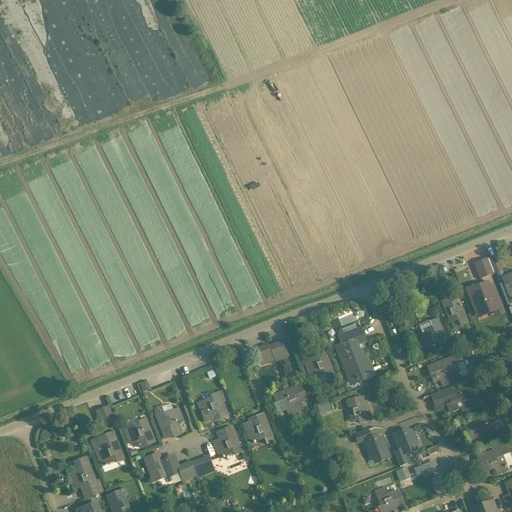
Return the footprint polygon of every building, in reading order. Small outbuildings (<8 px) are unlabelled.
[(74,119),(80,126),(117,112),(127,104),(120,96),(118,89),(111,92),(106,95),(104,93),(99,96),(103,107),(97,100),(92,102),(91,99),(84,90),(78,73),(69,77),(71,83),(66,88),(63,85),(62,85),(74,119)] [(497,257),(490,260),(495,274),(503,271),(497,257)] [(488,260),(475,265),(481,280),(495,274),(490,260),(488,261),(488,260)] [(511,275),(503,278),(511,300),(511,275)] [(485,284),(468,291),(477,313),(483,310),(485,313),(494,310),(496,314),(499,315),(502,314),(503,311),(498,298),(496,299),(493,292),(495,292),(492,285),(487,288),(485,284)] [(459,301),(452,304),(450,299),(443,302),(450,321),(457,318),(461,327),(468,324),(459,301)] [(312,316),(304,319),(307,326),(315,322),(312,316)] [(437,320),(420,327),(422,334),(419,335),(425,349),(432,346),(434,353),(441,350),(439,346),(446,343),(437,320)] [(361,329),(340,338),(342,345),(345,351),(358,346),(366,342),(361,329)] [(283,343),(270,348),(269,346),(256,351),(261,365),(274,360),(275,362),(288,357),(283,343)] [(358,346),(345,351),(342,345),(336,347),(350,383),(357,380),(358,383),(375,377),(370,364),(369,365),(366,359),(364,360),(358,346)] [(317,352),(310,355),(312,362),(306,364),(312,380),(319,378),(318,375),(325,373),(328,382),(335,379),(324,352),(318,354),(317,352)] [(460,356),(430,367),(433,374),(431,375),(434,382),(441,379),(443,386),(461,379),(459,372),(456,373),(454,366),(463,363),(460,356)] [(145,382),(138,384),(142,393),(148,390),(145,382)] [(453,395),(451,396),(452,399),(454,403),(447,405),(450,412),(461,408),(464,415),(480,408),(477,401),(475,402),(472,396),(477,394),(474,387),(453,395)] [(297,389),(275,398),(277,405),(286,401),(289,408),(287,409),(289,416),(303,410),(300,403),(307,401),(305,394),(300,396),(297,389)] [(451,389),(432,397),(437,409),(445,406),(444,403),(452,399),(451,396),(453,395),(451,389)] [(219,395),(212,398),(214,402),(207,405),(206,402),(199,405),(206,423),(213,421),(214,423),(221,420),(219,416),(226,413),(219,395)] [(355,399),(348,401),(351,420),(359,419),(360,424),(367,422),(363,400),(356,402),(355,399)] [(330,401),(317,406),(321,415),(333,410),(330,401)] [(174,404),(162,409),(164,413),(176,409),(174,404)] [(108,409),(96,414),(102,427),(113,423),(108,409)] [(171,416),(164,418),(162,414),(155,417),(163,435),(169,432),(172,439),(179,436),(174,423),(180,420),(177,411),(170,414),(171,416)] [(497,414),(470,425),(473,432),(468,434),(471,441),(480,437),(483,444),(499,438),(496,431),(503,428),(497,414)] [(275,443),(264,417),(262,418),(260,420),(258,421),(257,419),(250,422),(251,424),(244,427),(251,445),(258,442),(258,440),(264,437),(268,446),(275,443)] [(139,428),(133,431),(132,429),(125,431),(130,445),(137,443),(139,449),(146,447),(145,442),(151,439),(144,421),(137,424),(139,428)] [(367,430),(355,435),(359,444),(364,442),(364,441),(371,438),(367,430)] [(233,431),(226,434),(225,431),(218,434),(221,441),(214,444),(221,459),(228,457),(227,455),(233,452),(235,456),(242,454),(233,431)] [(405,431),(394,436),(400,451),(402,456),(405,455),(413,452),(412,447),(417,445),(412,432),(407,434),(405,431)] [(113,438),(107,441),(105,437),(98,439),(104,455),(97,458),(101,467),(104,466),(104,467),(106,466),(106,465),(108,464),(107,462),(114,460),(115,464),(122,461),(113,438)] [(371,438),(364,441),(364,442),(371,458),(376,456),(379,463),(390,458),(382,437),(377,440),(375,437),(371,438)] [(104,455),(98,439),(91,442),(97,458),(104,455)] [(508,440),(491,447),(494,452),(505,448),(510,446),(508,440)] [(494,452),(483,457),(485,464),(481,465),(484,472),(495,468),(497,475),(507,471),(506,468),(511,465),(505,448),(494,452)] [(402,456),(400,451),(395,453),(400,466),(408,463),(405,455),(402,456)] [(172,457),(160,462),(158,455),(144,460),(153,483),(166,478),(167,479),(179,474),(177,469),(172,457)] [(438,456),(420,463),(421,466),(428,463),(431,469),(438,466),(436,460),(439,459),(438,456)] [(209,458),(192,465),(197,477),(198,479),(215,472),(209,458)] [(95,484),(85,459),(78,462),(82,473),(76,476),(75,474),(68,477),(73,490),(80,488),(83,494),(94,490),(92,485),(95,484)] [(192,465),(192,463),(184,466),(190,480),(197,477),(192,465)] [(409,465),(395,471),(398,477),(412,472),(409,465)] [(190,480),(184,466),(177,469),(179,474),(182,483),(190,480)] [(412,472),(398,477),(400,482),(414,477),(412,472)] [(94,490),(83,494),(85,500),(104,492),(102,487),(94,490)] [(399,492),(388,496),(385,489),(376,493),(379,500),(381,499),(383,506),(379,507),(380,511),(388,511),(400,507),(397,500),(402,499),(399,492)] [(115,500),(108,502),(112,511),(123,511),(128,510),(120,492),(113,495),(115,500)] [(496,511),(493,501),(472,510),(472,511),(496,511)] [(100,511),(97,503),(75,511),(100,511)]
